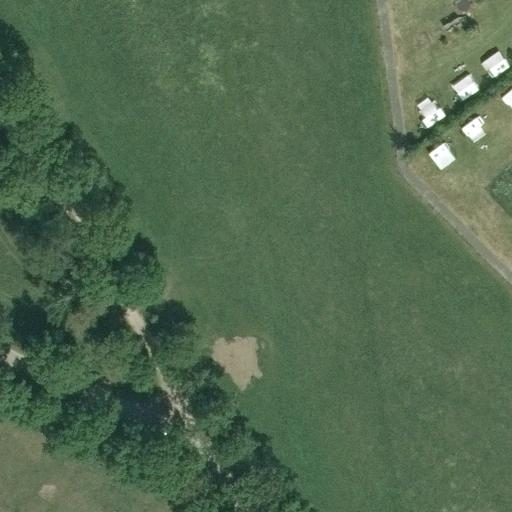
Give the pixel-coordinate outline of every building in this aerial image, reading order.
[(494,83),(511,69),(511,66),(507,60),(487,74),(494,83)] [(471,86),(452,101),(458,109),(478,95),(471,86)] [(509,107),(511,105),(511,91),(503,99),(509,107)] [(427,111),(412,121),(422,136),(437,127),(427,111)] [(492,133),(480,115),(463,127),(475,145),(492,133)] [(436,147),(421,160),(434,173),(448,160),(436,147)]
